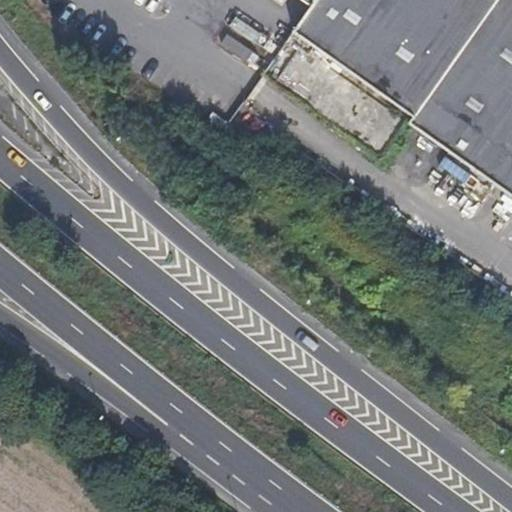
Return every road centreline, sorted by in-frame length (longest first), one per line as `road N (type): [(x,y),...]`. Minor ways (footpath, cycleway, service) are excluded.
road 1 (motorway): [(511,501),(155,214),(0,49)]
road 2 (motorway): [(449,511),(0,159)]
road 3 (motorway): [(0,265),(283,492)]
road 4 (motorway): [(0,314),(283,492)]
